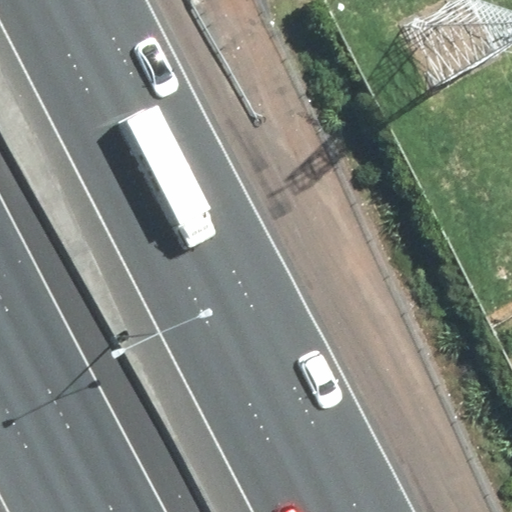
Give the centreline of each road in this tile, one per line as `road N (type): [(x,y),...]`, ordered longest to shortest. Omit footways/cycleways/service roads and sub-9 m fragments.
road 1 (motorway): [(27,0),(313,511)]
road 2 (motorway): [(122,511),(0,262)]
